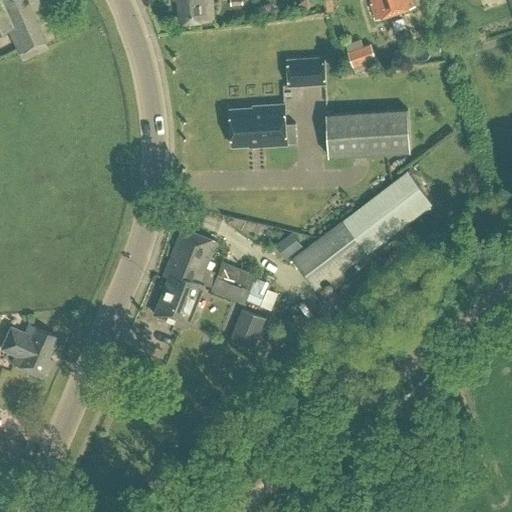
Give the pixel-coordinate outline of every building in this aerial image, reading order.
[(0,0),(0,32),(7,30),(18,53),(45,42),(26,0),(0,0)] [(179,4),(181,22),(213,19),(211,0),(173,0),(173,4),(179,4)] [(375,0),(376,1),(371,3),(377,19),(415,6),(412,0),(375,0)] [(353,66),(375,58),(370,43),(348,51),(353,66)] [(324,57),(288,59),(290,85),(326,83),(324,57)] [(286,123),(285,104),(254,106),(254,107),(231,109),(233,145),(260,143),(261,145),(287,143),(287,142),(297,142),(296,123),(286,123)] [(411,151),(408,108),(327,113),(329,156),(411,151)] [(406,171),(293,257),(319,291),(340,275),(344,281),(373,259),(367,251),(430,203),(406,171)] [(166,270),(171,272),(200,283),(217,240),(183,227),(166,270)] [(245,303),(256,275),(222,262),(212,290),(245,303)] [(171,272),(158,306),(155,314),(191,327),(207,285),(200,283),(171,272)] [(243,309),(231,339),(254,347),(266,318),(243,309)] [(0,330),(0,382),(29,395),(51,343),(14,327),(11,335),(0,330)]
